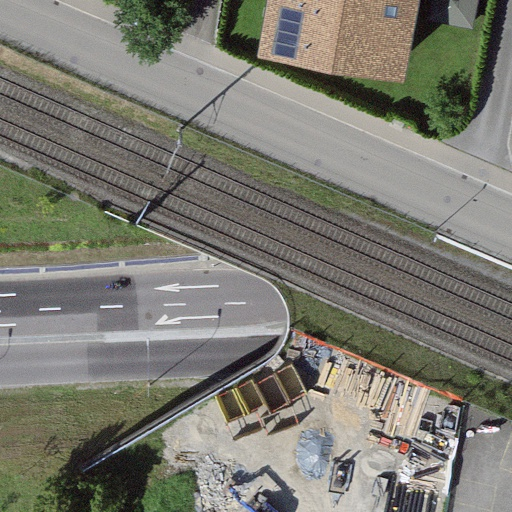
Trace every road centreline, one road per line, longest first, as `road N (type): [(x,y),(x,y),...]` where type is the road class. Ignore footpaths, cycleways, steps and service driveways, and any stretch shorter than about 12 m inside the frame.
road 1 (secondary): [(0,362),(511,338)]
road 2 (secondary): [(511,296),(0,313)]
road 3 (tertiary): [(0,6),(466,208)]
road 4 (unclassified): [(466,208),(511,35)]
